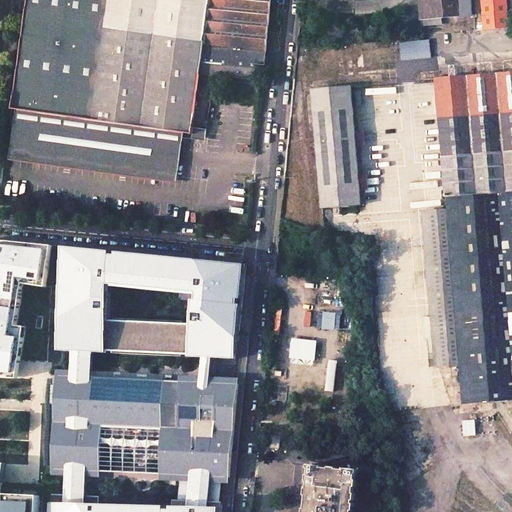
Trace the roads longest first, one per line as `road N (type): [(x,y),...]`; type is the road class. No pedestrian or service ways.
road 1 (residential): [(0,223),(265,251)]
road 2 (residential): [(240,511),(265,251)]
road 3 (residential): [(265,251),(290,0)]
